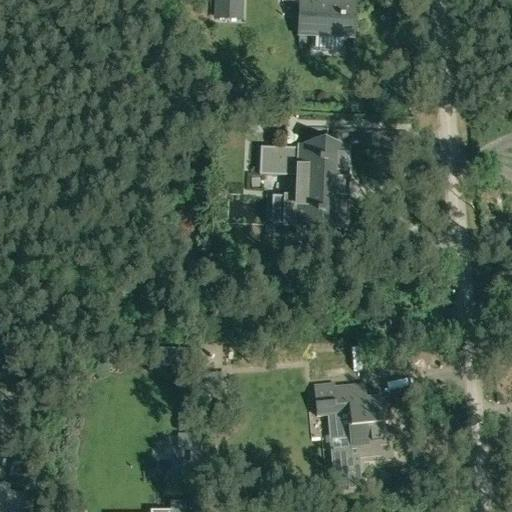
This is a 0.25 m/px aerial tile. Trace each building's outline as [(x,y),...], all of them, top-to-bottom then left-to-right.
[(280,0),(280,1),(299,2),(297,35),(353,38),(353,21),(351,21),(352,3),(315,2),(314,0),(280,0)] [(345,152),(345,153),(298,151),(298,150),(296,150),(296,151),(259,150),(258,178),(296,179),(295,199),(285,199),(284,227),(344,229),(345,201),(347,201),(348,181),(345,181),(346,152),(345,152)] [(197,350),(155,348),(154,366),(196,368),(197,350)] [(343,388),(334,389),(333,386),(312,387),(314,406),(335,404),(336,416),(348,415),(349,428),(347,428),(349,450),(357,449),(358,458),(381,456),(380,447),(384,446),(382,426),(385,426),(383,398),(344,402),(343,388)] [(190,483),(190,463),(175,463),(175,483),(190,483)] [(6,489),(0,487),(0,511),(20,511),(22,497),(6,495),(6,489)]
